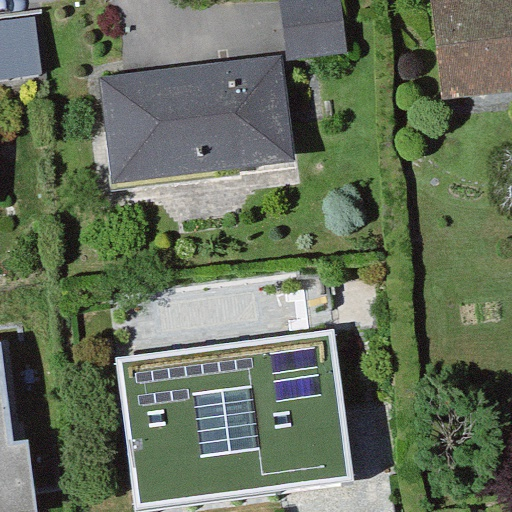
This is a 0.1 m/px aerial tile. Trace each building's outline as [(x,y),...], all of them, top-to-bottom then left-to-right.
[(326,3),(269,13),(280,75),(336,66),(326,3)] [(511,13),(417,21),(426,120),(511,112),(511,13)] [(19,24),(0,26),(0,88),(27,85),(19,24)] [(265,65),(81,88),(95,197),(279,174),(265,65)] [(336,317),(117,352),(140,494),(358,460),(336,317)] [(0,356),(0,506),(53,498),(41,418),(10,422),(0,356)]
